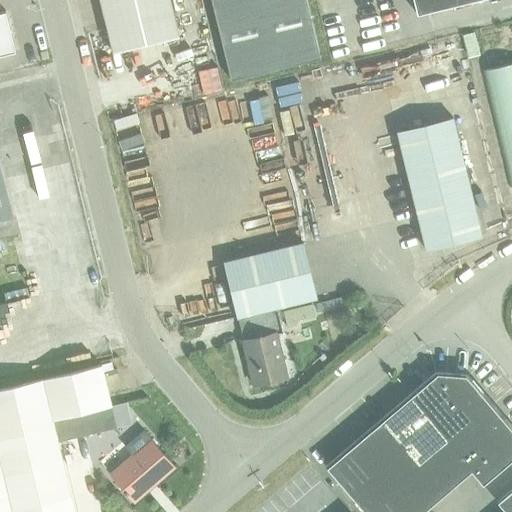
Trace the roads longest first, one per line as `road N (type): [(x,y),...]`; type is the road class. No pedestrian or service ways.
road 1 (unclassified): [(251,469),(136,341),(51,0)]
road 2 (unclassified): [(251,469),(462,295)]
road 3 (unknown): [(402,0),(408,18),(433,25),(511,6)]
